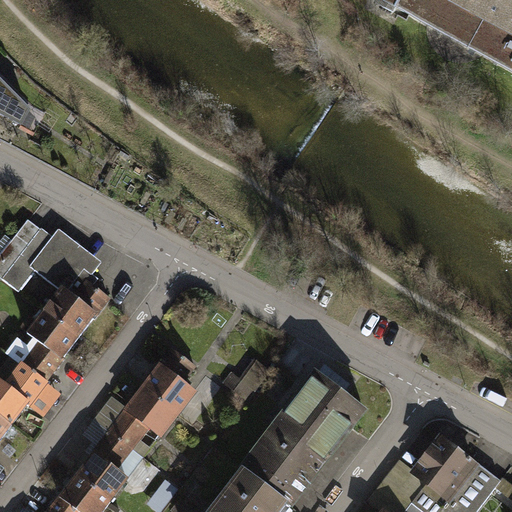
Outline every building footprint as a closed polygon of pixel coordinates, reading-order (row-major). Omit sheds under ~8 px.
[(511,0),(380,0),(511,71),(511,0)] [(0,120),(25,134),(32,121),(0,86),(0,78),(9,60),(0,55),(0,120)] [(12,264),(20,270),(50,229),(42,223),(12,264)] [(71,234),(66,240),(50,229),(20,270),(36,281),(51,260),(76,278),(59,300),(99,329),(131,286),(105,267),(108,262),(71,234)] [(65,376),(99,329),(59,300),(43,323),(57,334),(39,357),(65,376)] [(199,352),(168,392),(203,418),(220,397),(212,390),(225,373),(199,352)] [(0,382),(0,395),(33,419),(65,376),(39,357),(24,378),(11,368),(0,382)] [(370,425),(312,380),(244,468),(253,474),(294,506),(326,464),(335,471),(370,425)] [(276,412),(285,400),(258,380),(249,392),(276,412)] [(203,418),(168,392),(135,435),(162,456),(178,434),(186,440),(203,418)] [(0,463),(33,419),(0,395),(0,463)] [(135,435),(101,478),(137,505),(153,484),(145,477),(162,456),(135,435)] [(474,511),(497,482),(447,444),(429,468),(438,474),(424,493),(449,511),(474,511)] [(289,511),(294,506),(253,474),(223,511),(289,511)] [(131,511),(137,505),(101,478),(75,511),(131,511)] [(187,511),(198,511),(208,501),(200,494),(187,511)]
